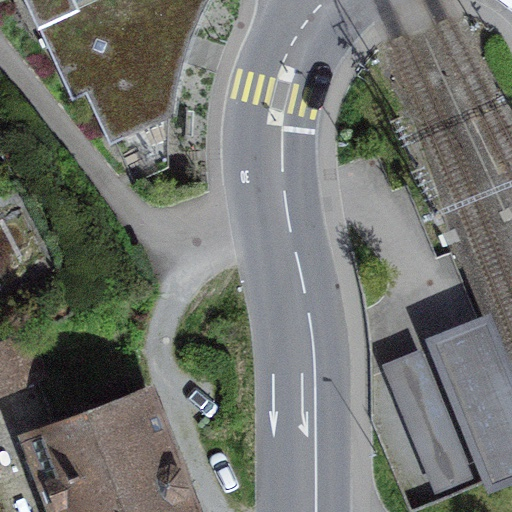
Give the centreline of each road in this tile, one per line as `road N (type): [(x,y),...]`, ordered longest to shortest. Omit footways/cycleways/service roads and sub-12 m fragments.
road 1 (residential): [(0,57),(154,231),(186,239),(288,222)]
road 2 (secondary): [(288,222),(313,366),(313,511)]
road 3 (secondary): [(316,8),(278,94),(288,222)]
